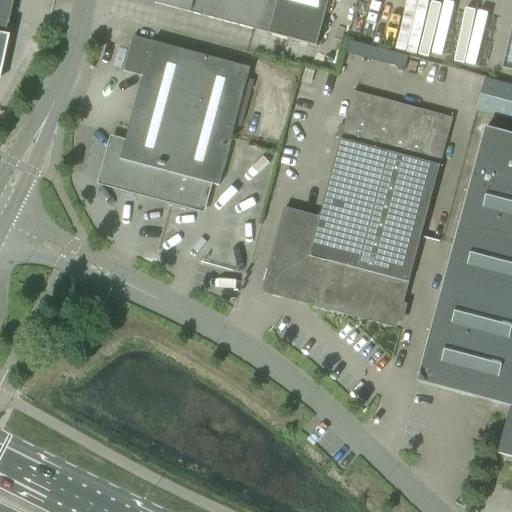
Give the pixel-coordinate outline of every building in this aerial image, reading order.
[(0,0),(0,48),(10,0),(0,0)] [(154,0),(153,4),(317,46),(328,0),(154,0)] [(411,0),(405,29),(467,44),(477,0),(411,0)] [(170,196),(168,206),(185,211),(187,203),(201,207),(207,185),(216,188),(248,68),(132,37),(123,72),(142,77),(123,147),(112,144),(102,181),(159,196),(159,193),(170,196)] [(350,41),(347,53),(405,69),(409,57),(350,41)] [(267,89),(259,139),(282,142),(290,92),(267,89)] [(263,287),(398,323),(452,119),(354,93),(320,220),(284,210),(263,287)] [(511,135),(485,128),(416,383),(510,408),(497,455),(511,458),(511,135)] [(250,147),(246,179),(270,183),(274,150),(250,147)]
